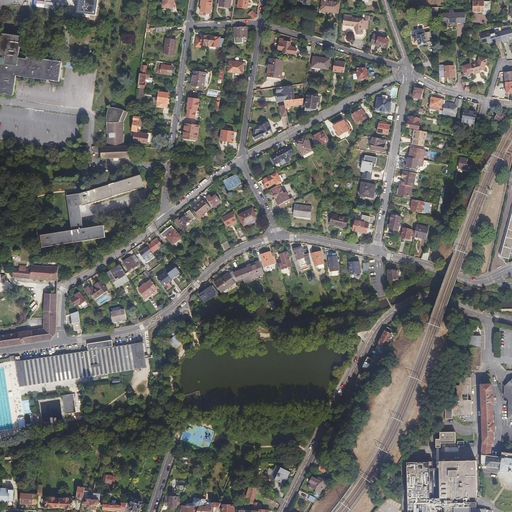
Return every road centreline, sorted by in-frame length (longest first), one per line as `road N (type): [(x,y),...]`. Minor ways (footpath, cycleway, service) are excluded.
road 1 (residential): [(282,511),(366,343),(392,310),(430,298),(511,322)]
road 2 (residential): [(280,236),(238,250),(141,327),(60,342)]
road 3 (unclassified): [(167,166),(88,161),(86,114),(0,101)]
road 4 (residential): [(244,158),(407,70)]
road 5 (residential): [(374,252),(407,70)]
road 6 (residential): [(60,342),(64,289),(164,217)]
road 7 (residential): [(258,23),(407,70)]
road 8 (residential): [(511,268),(473,281),(374,252)]
road 9 (residential): [(186,27),(167,166)]
road 10 (residential): [(258,23),(244,158)]
